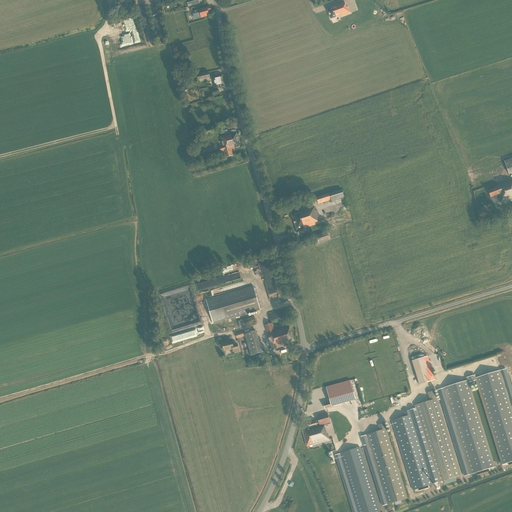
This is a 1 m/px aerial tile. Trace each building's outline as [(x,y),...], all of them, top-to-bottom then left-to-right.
[(332,8),(326,10),(330,19),(335,18),(349,13),(347,6),(346,6),(345,2),(331,7),(332,8)] [(199,11),(198,11),(196,12),(195,12),(194,12),(195,14),(194,15),(194,16),(195,18),(195,19),(196,19),(197,20),(200,19),(200,18),(201,18),(209,16),(208,13),(211,12),(210,7),(199,11)] [(149,25),(143,26),(147,44),(153,43),(149,25)] [(210,78),(209,72),(196,75),(198,81),(210,78)] [(219,88),(225,86),(222,76),(215,78),(217,86),(219,86),(219,88)] [(231,149),(240,147),(236,133),(221,137),(222,141),(221,141),(223,147),(218,148),(220,153),(224,152),(226,158),(233,156),(231,149)] [(500,202),(511,198),(511,180),(495,187),(495,188),(487,190),(490,198),(498,195),(500,202)] [(342,190),(330,194),(332,202),(344,198),(342,190)] [(329,194),(328,194),(317,198),(318,204),(331,200),(329,194)] [(303,229),(321,223),(317,211),(315,211),(313,205),(303,209),(303,208),(297,210),(298,213),(291,215),(297,231),(298,235),(304,233),(303,229)] [(330,240),(328,235),(327,232),(315,236),(318,244),(330,240)] [(278,300),(268,258),(259,260),(269,302),(278,300)] [(213,324),(260,310),(253,286),(206,300),(213,324)] [(247,325),(256,323),(254,317),(245,319),(247,325)] [(272,323),(265,325),(267,334),(270,345),(271,345),(273,348),(288,344),(288,343),(293,341),(289,326),(274,331),(272,323)] [(262,352),(256,331),(244,334),(250,356),(262,352)] [(233,352),(238,351),(237,344),(232,345),(232,341),(222,344),(224,351),(232,349),(233,352)] [(412,361),(419,385),(435,380),(432,370),(428,372),(424,357),(412,361)] [(511,460),(511,409),(500,371),(476,378),(477,380),(502,464),(511,460)] [(468,383),(477,380),(476,378),(475,375),(466,378),(467,382),(443,389),(470,473),(494,466),(468,383)] [(350,381),(326,387),(331,407),(355,400),(350,381)] [(430,401),(414,405),(438,482),(460,476),(433,391),(427,393),(430,401)] [(432,484),(409,410),(403,412),(404,417),(391,421),(413,490),(432,484)] [(330,423),(328,416),(327,414),(317,416),(318,421),(308,423),(310,429),(303,431),(307,447),(329,441),(326,429),(325,429),(324,425),(330,423)] [(325,425),(329,437),(335,435),(332,423),(325,425)] [(407,498),(384,423),(378,425),(380,431),(366,435),(366,436),(362,437),(364,441),(367,440),(387,504),(407,498)] [(357,511),(378,511),(359,447),(339,453),(357,511)]
